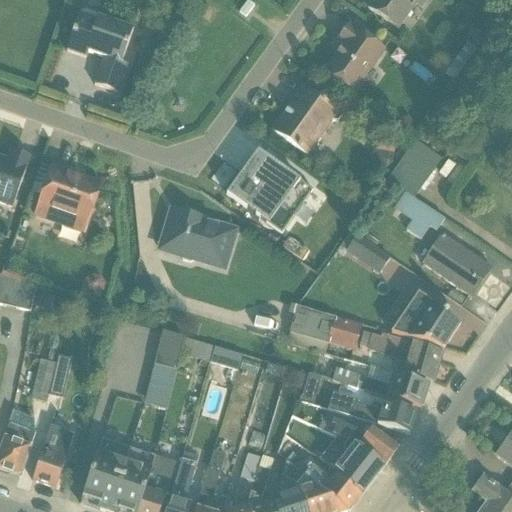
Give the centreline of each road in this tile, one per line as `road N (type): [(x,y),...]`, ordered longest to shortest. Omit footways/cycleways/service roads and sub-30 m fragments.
road 1 (residential): [(312,0),(210,140),(190,155),(164,158),(0,100)]
road 2 (residential): [(511,326),(399,497)]
